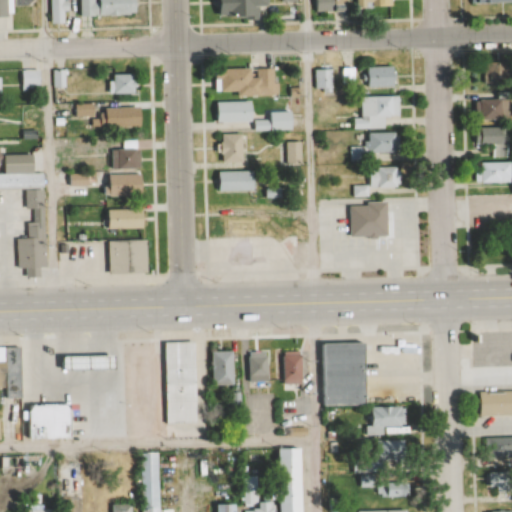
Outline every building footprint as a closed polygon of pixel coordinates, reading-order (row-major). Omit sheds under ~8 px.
[(46,24),(63,24),(63,0),(46,0),(46,24)] [(75,0),(76,16),(130,16),(129,0),(75,0)] [(255,0),(208,0),(208,18),(256,18),(255,0)] [(337,0),(308,0),(309,12),(338,12),(337,0)] [(498,63),(480,63),(480,84),(498,84),(498,63)] [(360,89),(392,89),(392,67),(360,67),(360,89)] [(233,96),(270,95),(269,69),(251,69),(251,79),(243,79),(243,70),(210,70),(210,90),(233,89),(233,96)] [(311,69),(311,88),(333,88),(333,69),(311,69)] [(38,87),(38,70),(17,70),(17,87),(38,87)] [(106,94),(133,94),(133,74),(106,74),(106,94)] [(358,118),(349,118),(349,129),(383,129),(382,117),(398,117),(397,97),(357,97),(358,118)] [(471,101),(471,120),(504,120),(504,101),(471,101)] [(210,102),(210,123),(247,123),(247,102),(210,102)] [(70,116),(89,117),(90,105),(70,104),(70,116)] [(96,128),(133,128),(133,108),(96,108),(96,128)] [(264,122),(250,122),(250,130),(289,130),(289,112),(264,112),(264,122)] [(470,145),(491,145),(491,158),(506,158),(506,128),(470,128),(470,145)] [(361,160),(395,160),(395,134),(361,134),(361,160)] [(238,135),(215,135),(215,163),(238,163),(238,135)] [(282,164),(298,164),(298,143),(282,143),(282,164)] [(107,169),(134,169),(134,145),(121,145),(121,150),(107,150),(107,169)] [(26,157),(0,156),(0,173),(26,174),(26,157)] [(507,163),(472,163),(472,184),(507,184),(507,163)] [(349,194),(396,193),(395,167),(363,168),(364,186),(349,186),(349,194)] [(246,192),(246,172),(211,172),(211,192),(246,192)] [(134,175),(98,175),(98,196),(134,196),(134,175)] [(345,204),(345,237),(380,237),(380,204),(345,204)] [(136,210),(100,210),(100,229),(136,229),(136,210)] [(40,267),(39,238),(12,239),(13,268),(21,268),(21,278),(34,278),(34,267),(40,267)] [(141,242),(103,242),(103,274),(141,274),(141,242)] [(189,343),(159,343),(159,424),(189,424),(189,343)] [(315,408),(362,407),(361,344),(314,345),(315,408)] [(0,348),(0,390),(0,399),(15,399),(15,348),(0,348)] [(227,353),(205,353),(205,386),(227,386),(227,353)] [(277,353),(277,386),(295,386),(295,353),(277,353)] [(262,384),(262,354),(243,354),(243,384),(262,384)] [(511,393),(473,394),(473,416),(511,416),(511,393)] [(64,440),(64,407),(20,407),(21,440),(64,440)] [(362,438),(381,438),(381,429),(401,429),(401,408),(362,409),(362,438)] [(511,438),(479,438),(479,460),(511,459),(511,438)] [(412,464),(412,443),(371,443),(371,464),(412,464)] [(296,511),(296,450),(272,450),(272,511),(296,511)] [(105,467),(122,467),(122,454),(105,454),(105,467)] [(153,511),(153,454),(136,454),(136,511),(153,511)] [(0,475),(15,475),(15,458),(0,458),(0,475)] [(511,492),(511,473),(484,473),(484,492),(511,492)] [(372,498),(405,498),(405,481),(372,481),(372,498)]
